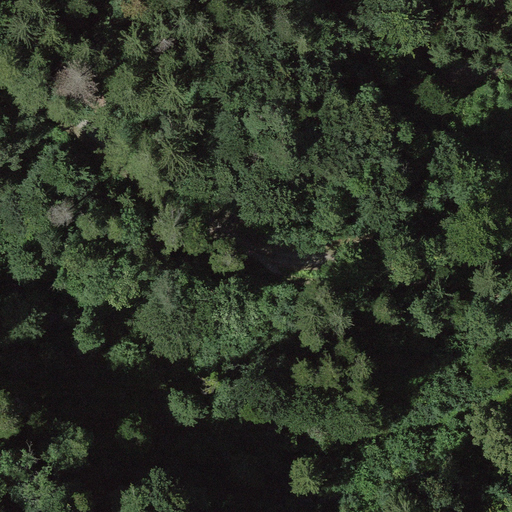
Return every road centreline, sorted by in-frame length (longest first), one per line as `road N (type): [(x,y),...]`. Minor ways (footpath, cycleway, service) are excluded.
road 1 (track): [(0,79),(69,102),(249,250)]
road 2 (track): [(249,250),(340,258),(477,217),(511,193)]
